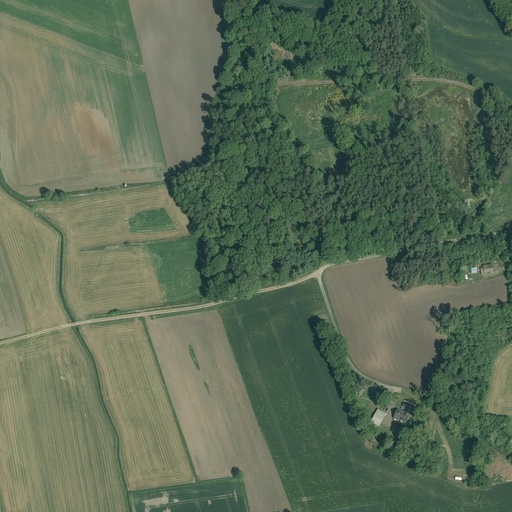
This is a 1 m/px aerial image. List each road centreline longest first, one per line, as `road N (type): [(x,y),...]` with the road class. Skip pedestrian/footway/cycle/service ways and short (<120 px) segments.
road 1 (track): [(319,273),(199,308),(0,343)]
road 2 (track): [(319,273),(274,90),(227,6)]
road 3 (track): [(511,120),(452,81),(271,82)]
